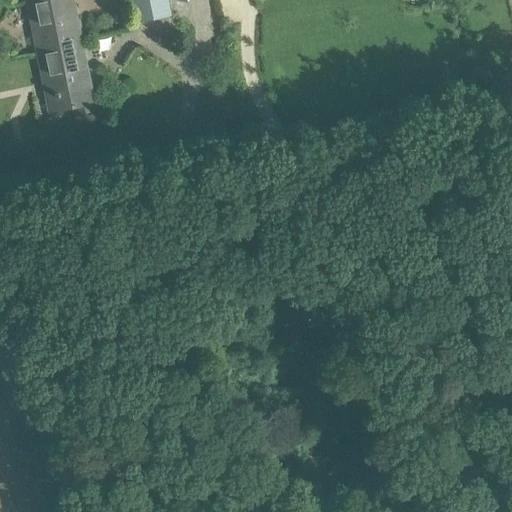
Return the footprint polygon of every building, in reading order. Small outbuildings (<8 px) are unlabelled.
[(26,0),(38,51),(82,42),(72,0),(26,0)] [(172,15),(168,0),(129,0),(134,23),(172,15)] [(95,103),(82,42),(38,51),(44,83),(51,114),(72,109),(73,114),(96,110),(102,109),(100,102),(95,103)] [(300,286),(270,292),(280,346),(308,341),(303,313),(305,313),(300,286)] [(314,303),(331,300),(329,291),(311,294),(314,303)]
